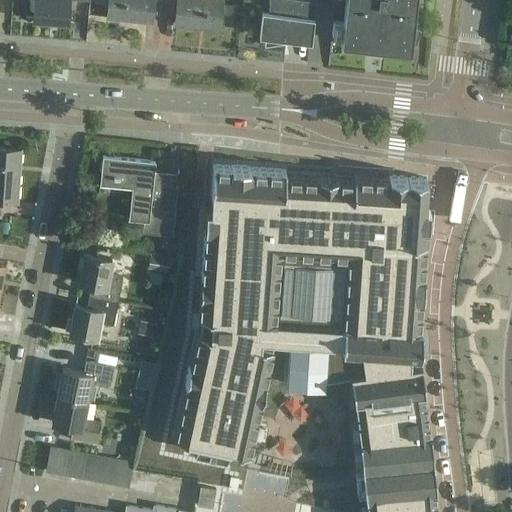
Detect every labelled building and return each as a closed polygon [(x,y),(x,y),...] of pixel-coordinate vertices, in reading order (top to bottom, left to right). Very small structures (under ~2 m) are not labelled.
[(66,23),(67,0),(33,0),(32,21),(66,23)] [(150,20),(152,0),(107,0),(106,16),(150,20)] [(176,0),(174,23),(218,27),(221,0),(176,0)] [(310,37),(314,0),(268,0),(267,6),(261,5),(258,31),(265,32),(264,38),(263,44),(285,41),(285,34),(296,36),(310,37)] [(344,0),(342,19),(332,18),(331,31),(341,33),(340,41),(409,49),(414,0),(344,0)] [(0,199),(16,201),(19,148),(0,146),(0,199)] [(102,154),(99,183),(100,183),(101,174),(134,178),(129,217),(147,219),(146,229),(140,229),(140,230),(171,233),(178,172),(176,172),(176,180),(152,178),(154,160),(102,154)] [(197,335),(176,438),(197,443),(195,452),(225,459),(227,449),(249,453),(275,342),(290,346),(287,390),(326,392),(327,384),(351,379),(362,456),(368,505),(368,511),(436,511),(418,378),(426,230),(423,230),(426,183),(215,168),(212,212),(206,212),(197,335)] [(88,293),(116,299),(121,274),(108,272),(111,257),(83,251),(78,280),(90,282),(88,293)] [(167,269),(170,256),(150,253),(148,265),(167,269)] [(112,322),(116,299),(88,293),(86,304),(74,302),(69,329),(96,334),(99,319),(112,322)] [(139,317),(137,329),(153,333),(156,320),(139,317)] [(140,357),(134,382),(148,385),(154,360),(140,357)] [(57,393),(86,399),(90,381),(107,384),(111,363),(85,358),(83,369),(63,365),(57,393)] [(83,416),(86,399),(57,393),(52,420),(72,424),(70,436),(96,441),(100,420),(83,416)] [(58,471),(62,447),(52,445),(46,468),(58,471)] [(69,473),(74,449),(62,447),(58,471),(69,473)] [(81,475),(85,451),(74,449),(69,473),(81,475)] [(92,477),(97,453),(85,451),(81,475),(92,477)] [(104,479),(109,456),(97,453),(92,477),(104,479)] [(116,482),(120,458),(109,456),(104,479),(116,482)] [(127,484),(133,460),(120,458),(116,482),(127,484)] [(89,511),(91,506),(74,503),(72,511),(89,511)]
